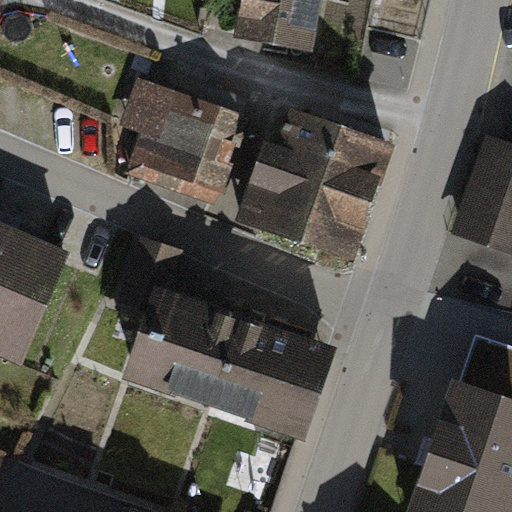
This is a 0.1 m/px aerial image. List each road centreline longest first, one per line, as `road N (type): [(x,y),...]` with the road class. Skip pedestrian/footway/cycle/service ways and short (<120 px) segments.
road 1 (residential): [(389,323),(0,155)]
road 2 (residential): [(449,137),(61,0)]
road 3 (residential): [(327,511),(389,323)]
road 4 (residential): [(389,323),(449,137)]
road 5 (residential): [(449,137),(477,0)]
